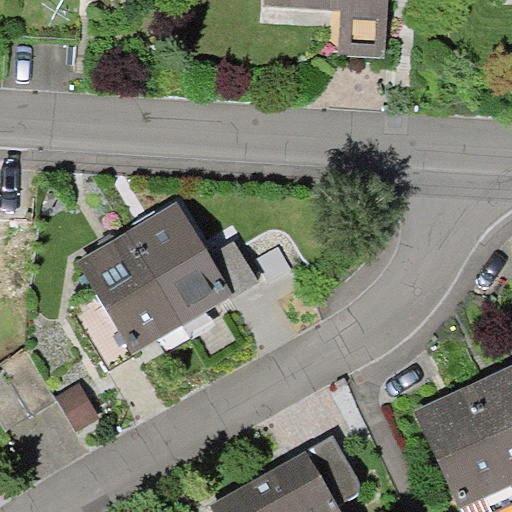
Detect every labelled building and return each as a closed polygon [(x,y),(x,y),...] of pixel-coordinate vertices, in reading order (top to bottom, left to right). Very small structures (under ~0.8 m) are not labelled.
[(388,0),(262,0),(263,5),(341,9),(339,53),(386,56),(388,0)] [(209,255),(176,201),(156,213),(145,219),(135,225),(126,230),(183,324),(229,296),(232,294),(209,255)] [(133,222),(135,225),(145,219),(156,213),(154,210),(133,222)] [(134,353),(183,324),(126,230),(115,237),(107,242),(100,246),(77,260),(134,353)] [(97,241),(100,246),(107,242),(115,237),(112,232),(97,241)] [(232,294),(229,296),(231,299),(258,282),(233,241),(209,255),(232,294)] [(55,400),(24,350),(0,364),(0,366),(30,415),(55,400)] [(511,364),(489,375),(466,386),(511,484),(511,364)] [(30,415),(0,366),(0,418),(7,430),(30,415)] [(80,383),(56,396),(76,431),(100,417),(80,383)] [(511,484),(466,386),(446,395),(414,410),(460,508),(511,484)] [(307,450),(336,504),(362,490),(333,436),(307,450)] [(285,462),(209,504),(213,511),(341,511),(336,504),(307,450),(285,462)]
